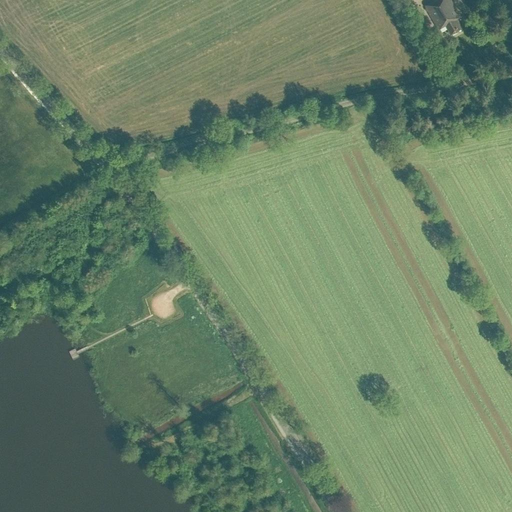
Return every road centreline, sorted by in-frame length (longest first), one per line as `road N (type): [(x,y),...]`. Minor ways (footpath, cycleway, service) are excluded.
road 1 (unclassified): [(511,75),(359,100),(109,171)]
road 2 (unclassified): [(336,511),(197,291),(109,171)]
road 3 (unclassified): [(109,171),(0,53)]
